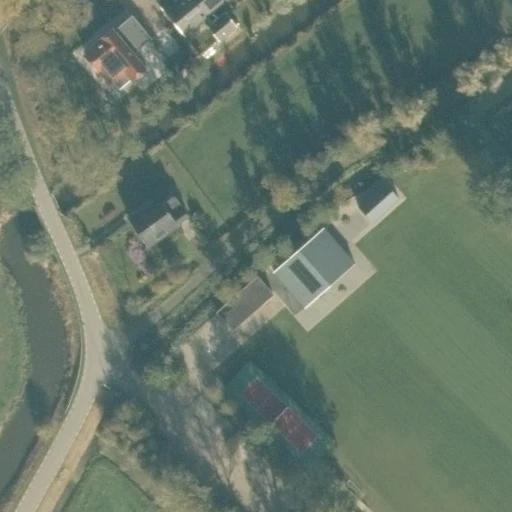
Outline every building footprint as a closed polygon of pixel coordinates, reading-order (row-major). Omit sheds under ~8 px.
[(162,0),(160,3),(186,34),(226,0),(162,0)] [(206,27),(219,42),(237,27),(225,12),(206,27)] [(165,13),(148,27),(164,47),(181,33),(165,13)] [(86,56),(99,72),(100,71),(112,85),(114,84),(119,90),(131,80),(131,81),(146,69),(143,66),(155,56),(146,45),(152,40),(133,18),(115,32),(114,30),(99,42),(100,44),(86,56)] [(372,224),(399,200),(385,184),(357,208),(372,224)] [(130,223),(148,248),(179,226),(177,223),(187,216),(171,194),(161,201),(130,223)] [(354,264),(324,229),(274,273),(305,308),(354,264)] [(232,333),(273,296),(257,278),(216,315),(232,333)]
